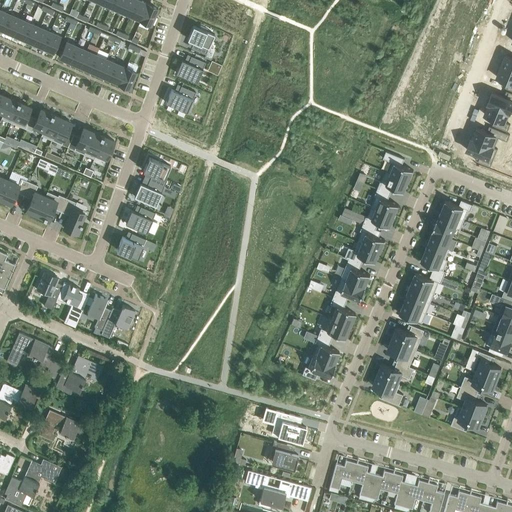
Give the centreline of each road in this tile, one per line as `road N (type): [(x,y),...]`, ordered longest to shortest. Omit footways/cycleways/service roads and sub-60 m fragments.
road 1 (residential): [(330,438),(436,170)]
road 2 (residential): [(504,0),(436,170)]
road 3 (residential): [(492,482),(330,438)]
road 4 (residential): [(0,61),(141,122)]
road 5 (residential): [(141,122),(94,265)]
road 6 (residential): [(10,309),(131,359)]
road 7 (residential): [(183,0),(141,122)]
